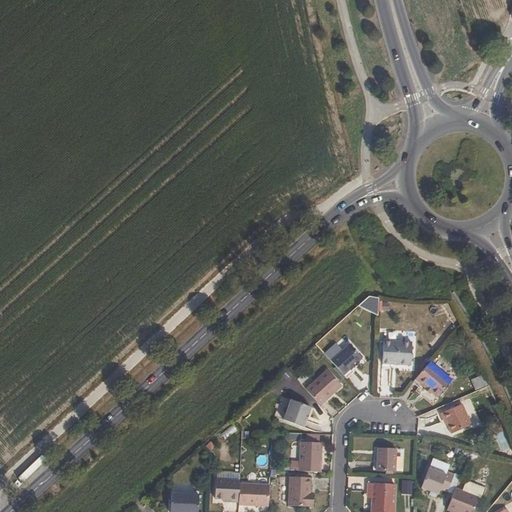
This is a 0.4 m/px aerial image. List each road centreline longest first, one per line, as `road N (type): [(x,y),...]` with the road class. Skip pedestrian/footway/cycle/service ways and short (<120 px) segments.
road 1 (tertiary): [(11,511),(346,206),(384,188),(407,192)]
road 2 (residential): [(338,511),(341,425),(360,410),(403,412)]
road 3 (secondary): [(383,0),(422,137)]
road 4 (secondary): [(453,122),(430,92),(397,0)]
